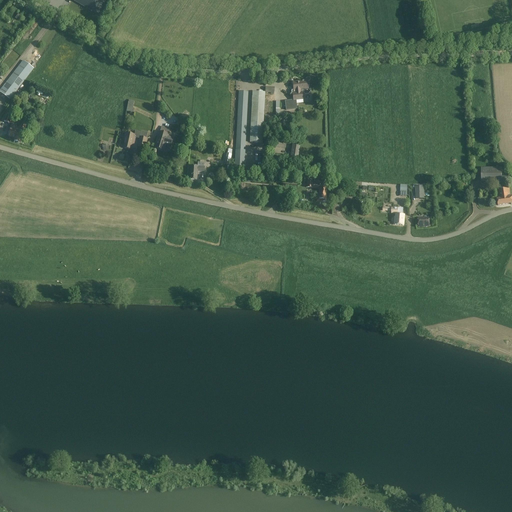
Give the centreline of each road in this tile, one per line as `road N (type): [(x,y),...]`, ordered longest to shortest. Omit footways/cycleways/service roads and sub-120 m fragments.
road 1 (tertiary): [(511,210),(444,237),(408,239),(197,200),(0,146)]
road 2 (unclassified): [(28,0),(111,51),(162,68),(236,72),(511,54)]
